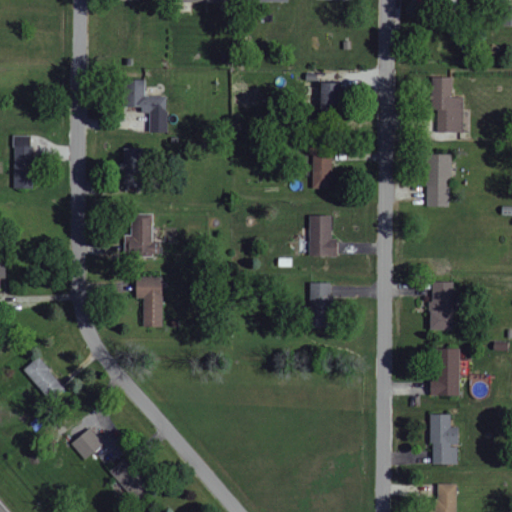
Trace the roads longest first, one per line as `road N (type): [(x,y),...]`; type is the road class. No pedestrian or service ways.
road 1 (residential): [(383,327),(380,511),(153,416)]
road 2 (residential): [(383,327),(386,0)]
road 3 (residential): [(79,307),(86,0)]
road 4 (residential): [(153,416),(79,307)]
